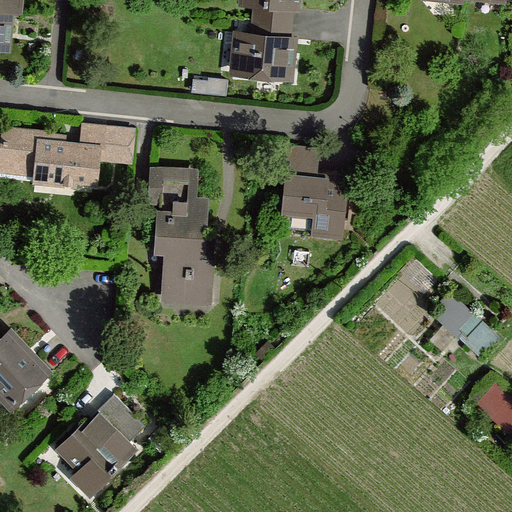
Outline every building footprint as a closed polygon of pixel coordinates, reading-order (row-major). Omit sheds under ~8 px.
[(18,0),(0,0),(0,41),(11,43),(18,0)] [(247,0),(242,74),(297,78),(303,0),(247,0)] [(511,0),(429,0),(511,8),(511,0)] [(133,162),(136,128),(85,123),(83,144),(61,142),(62,134),(53,133),(53,131),(5,127),(1,174),(99,183),(101,159),(133,162)] [(325,145),(294,143),(286,234),(349,240),(354,175),(323,172),(325,145)] [(206,238),(209,196),(197,196),(198,168),(154,165),(151,201),(161,201),(158,250),(168,250),(165,299),(211,302),(215,238),(206,238)] [(501,338),(451,291),(438,304),(446,311),(439,318),(482,358),(501,338)] [(56,368),(12,326),(0,339),(0,389),(19,408),(56,368)] [(511,428),(511,427),(511,390),(502,379),(483,395),(511,428)] [(160,425),(120,388),(60,452),(101,489),(160,425)]
